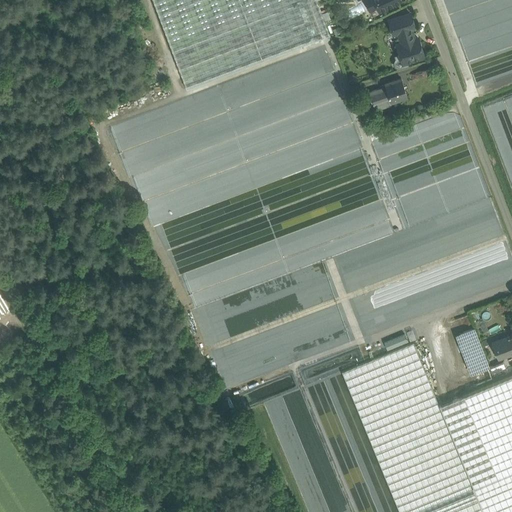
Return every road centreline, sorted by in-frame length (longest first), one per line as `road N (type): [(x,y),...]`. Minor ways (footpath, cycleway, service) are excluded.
road 1 (track): [(355,511),(295,367),(363,341),(333,263)]
road 2 (track): [(136,511),(0,285)]
road 3 (unclassified): [(426,0),(511,221)]
